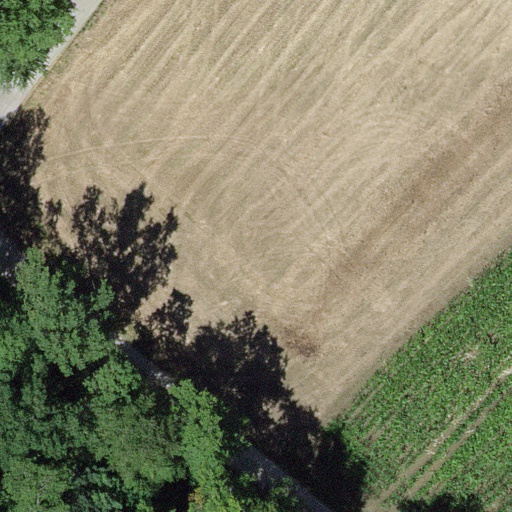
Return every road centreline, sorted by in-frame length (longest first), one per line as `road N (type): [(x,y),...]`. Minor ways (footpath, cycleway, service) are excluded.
road 1 (track): [(305,511),(170,399),(0,277)]
road 2 (unclassified): [(0,101),(74,0)]
